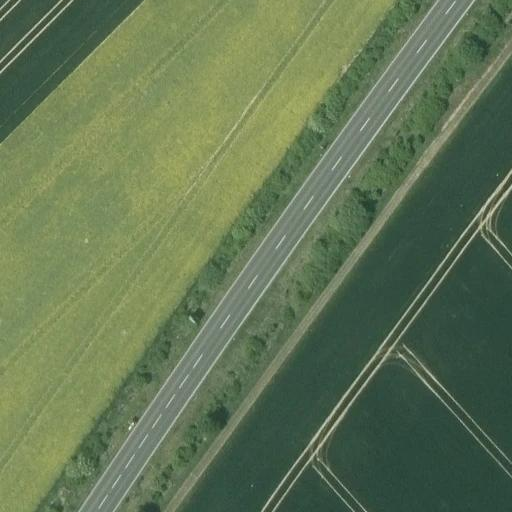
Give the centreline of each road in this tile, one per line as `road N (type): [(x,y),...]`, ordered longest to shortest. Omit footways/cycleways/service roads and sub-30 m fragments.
road 1 (primary): [(483,0),(202,386),(121,511)]
road 2 (track): [(200,511),(511,75)]
